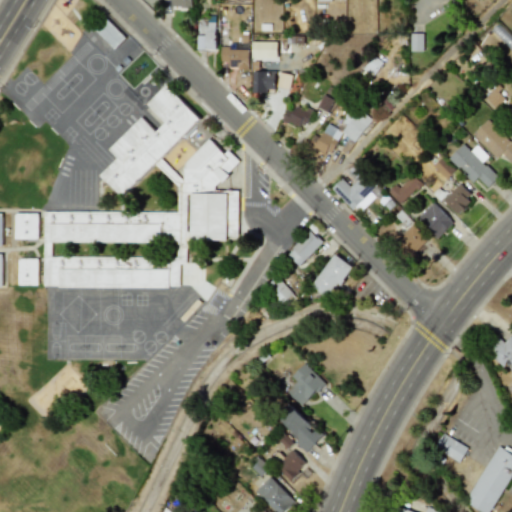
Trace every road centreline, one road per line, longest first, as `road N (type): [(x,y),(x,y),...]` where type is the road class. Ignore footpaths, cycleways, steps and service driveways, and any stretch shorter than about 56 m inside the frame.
road 1 (residential): [(437,320),(119,0)]
road 2 (secondary): [(332,511),(407,363),(511,231)]
